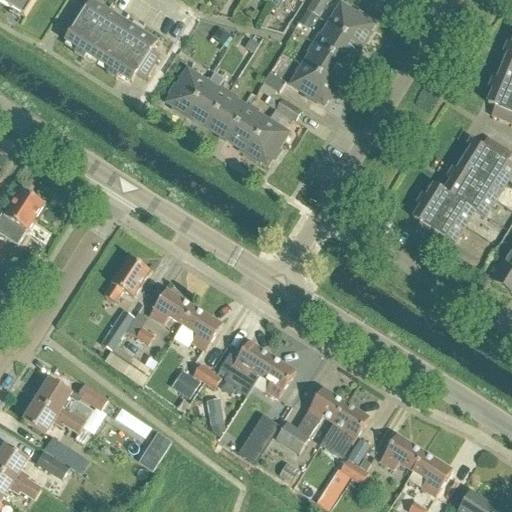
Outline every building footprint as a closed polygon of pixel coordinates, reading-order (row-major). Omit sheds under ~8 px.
[(0,0),(0,3),(25,19),(36,0),(0,0)] [(274,0),(271,6),(278,11),(285,0),(294,0),(301,4),(303,0),(274,0)] [(331,0),(317,0),(311,10),(322,17),(332,1),(331,0)] [(79,58),(108,13),(91,2),(86,11),(77,6),(61,31),(70,37),(65,43),(77,51),(75,55),(79,58)] [(327,27),(362,48),(364,49),(373,35),(371,34),(375,27),(341,5),(327,27)] [(322,17),(311,10),(302,26),(313,33),(322,17)] [(99,63),(124,23),(108,13),(79,58),(84,61),(87,56),(99,63)] [(112,79),(141,33),(124,23),(99,63),(110,71),(107,76),(112,79)] [(350,68),(362,48),(327,27),(321,37),(319,36),(313,45),(350,68)] [(221,32),(214,40),(224,48),(231,40),(221,32)] [(141,33),(112,79),(117,82),(119,77),(131,85),(136,78),(144,83),(160,58),(151,53),(157,44),(141,33)] [(337,88),(350,68),(313,45),(307,55),(309,56),(303,66),(337,88)] [(511,73),(511,52),(506,50),(503,55),(509,58),(504,70),(511,73)] [(339,89),(337,88),(303,66),(289,88),(324,109),(328,102),(330,103),(339,89)] [(219,70),(214,79),(223,85),(228,76),(219,70)] [(491,86),(511,95),(511,73),(504,70),(498,83),(493,81),(491,86)] [(186,120),(187,119),(209,84),(187,71),(166,105),(173,110),(172,111),(186,120)] [(270,78),(265,88),(281,97),(286,88),(270,78)] [(209,84),(187,119),(207,131),(230,95),(220,89),(219,91),(209,84)] [(511,95),(491,86),(489,91),(493,93),(488,106),(495,109),(491,118),(511,126),(511,95)] [(230,95),(207,131),(227,144),(248,109),(238,103),(239,101),(230,95)] [(272,103),(268,109),(277,115),(284,105),(274,99),(272,103)] [(295,126),(302,116),(284,105),(277,115),(295,126)] [(248,109),(227,144),(247,156),(268,122),(258,115),(259,114),(249,107),(248,109)] [(268,122),(247,156),(246,158),(260,167),(261,165),(268,170),(290,135),(268,122)] [(466,161),(506,186),(511,176),(511,167),(507,165),(511,157),(511,156),(487,141),(482,149),(471,142),(467,147),(472,151),(466,161)] [(495,203),(506,186),(466,161),(458,174),(453,171),(450,175),(495,203)] [(485,220),(495,203),(450,175),(447,180),(452,183),(445,194),(475,214),(485,220)] [(420,201),(465,229),(475,214),(445,194),(435,188),(428,200),(422,197),(420,201)] [(0,238),(20,251),(47,210),(23,195),(6,221),(3,219),(0,223),(0,238)] [(454,246),(465,229),(420,201),(417,206),(421,209),(413,221),(420,225),(415,234),(440,250),(446,241),(454,246)] [(511,231),(511,212),(498,202),(489,215),(511,231)] [(511,251),(492,283),(511,295),(511,251)] [(25,258),(20,266),(29,272),(35,264),(25,258)] [(134,303),(151,276),(129,262),(112,289),(114,290),(105,303),(115,310),(123,296),(134,303)] [(183,331),(195,313),(167,295),(150,322),(163,330),(169,322),(183,331)] [(195,313),(183,331),(196,339),(191,348),(206,357),(222,330),(195,313)] [(113,356),(135,322),(125,315),(102,349),(113,356)] [(147,349),(154,339),(142,331),(135,341),(147,349)] [(260,382),(272,362),(249,347),(232,374),(243,381),(248,374),(260,382)] [(272,362),(260,382),(270,388),(266,395),(279,403),(296,376),(272,362)] [(134,363),(123,379),(144,392),(155,376),(134,363)] [(194,379),(204,385),(212,374),(201,367),(194,379)] [(212,374),(204,385),(214,392),(222,381),(212,374)] [(191,402),(201,387),(183,376),(173,391),(191,402)] [(102,415),(110,402),(98,395),(102,389),(88,381),(77,399),(102,415)] [(80,423),(88,428),(89,429),(96,417),(81,407),(75,416),(66,411),(75,398),(52,384),(40,405),(69,423),(65,430),(66,430),(73,434),(80,423)] [(333,427),(345,408),(322,393),(297,433),(287,427),(276,444),(300,459),(323,421),(333,427)] [(65,432),(66,430),(65,430),(69,423),(40,405),(26,426),(48,440),(56,427),(65,432)] [(345,408),(333,427),(345,434),(340,442),(352,450),(369,423),(345,408)] [(223,415),(210,417),(212,429),(225,427),(223,415)] [(81,439),(88,428),(80,423),(73,434),(81,439)] [(413,476),(424,458),(397,440),(380,467),(394,475),(399,467),(413,476)] [(73,470),(81,458),(53,441),(46,453),(73,470)] [(361,441),(348,462),(358,468),(371,447),(361,441)] [(247,447),(240,459),(256,468),(263,456),(247,447)] [(0,462),(0,474),(37,498),(41,492),(27,483),(29,480),(22,475),(29,464),(8,450),(0,462)] [(69,470),(45,455),(38,465),(62,480),(69,470)] [(202,470),(191,485),(227,509),(242,486),(206,463),(197,457),(192,463),(202,470)] [(424,458),(413,476),(426,484),(421,493),(435,501),(452,475),(424,458)] [(348,464),(340,476),(351,482),(358,470),(348,464)] [(286,469),(280,479),(292,487),(298,476),(286,469)] [(358,470),(351,482),(362,489),(369,477),(367,476),(360,472),(358,470)] [(33,505),(37,498),(0,474),(0,503),(3,505),(10,494),(18,499),(19,496),(33,505)] [(339,475),(318,507),(325,511),(331,511),(351,482),(340,476),(339,475)] [(187,492),(177,507),(184,511),(224,511),(227,509),(191,485),(182,479),(178,486),(187,492)] [(494,511),(470,497),(461,511),(494,511)]
